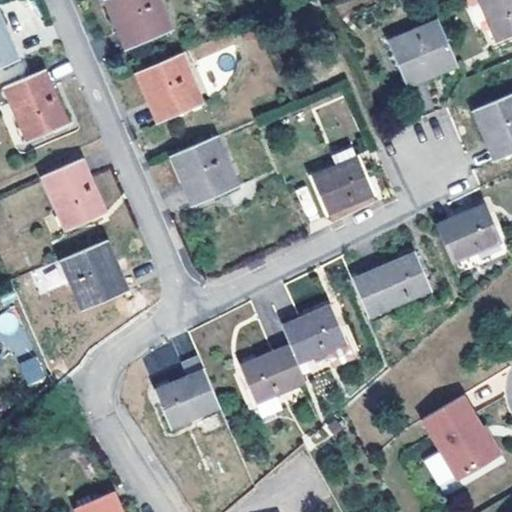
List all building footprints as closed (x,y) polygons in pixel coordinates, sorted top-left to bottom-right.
[(159,0),(104,0),(113,19),(122,16),(134,44),(172,28),(164,10),(159,0)] [(511,0),(479,0),(499,42),(511,36),(511,0)] [(0,9),(0,67),(13,62),(0,34),(9,30),(0,9)] [(122,16),(113,19),(126,48),(134,44),(122,16)] [(410,88),(458,65),(439,20),(389,42),(410,88)] [(21,58),(9,30),(0,34),(13,62),(21,58)] [(146,96),(155,92),(167,119),(204,103),(182,53),(136,72),(146,96)] [(67,124),(43,69),(5,86),(29,140),(67,124)] [(167,119),(155,92),(146,96),(158,123),(167,119)] [(511,94),(477,111),(487,135),(495,131),(507,157),(511,154),(511,94)] [(499,161),(507,157),(495,131),(487,135),(499,161)] [(181,176),(190,172),(203,200),(240,185),(218,134),(172,154),(181,176)] [(332,168),(359,156),(353,141),(325,153),(332,168)] [(332,168),(309,177),(325,216),(375,194),(359,156),(332,168)] [(105,213),(81,159),(44,175),(67,230),(105,213)] [(110,170),(99,175),(109,200),(120,195),(110,170)] [(203,200),(190,172),(181,176),(194,204),(203,200)] [(437,230),(453,268),(482,255),(502,246),(491,220),(486,209),(437,230)] [(496,218),(491,220),(502,246),(482,255),(487,265),(511,254),(496,218)] [(123,293),(112,266),(119,263),(109,239),(63,259),(84,309),(123,293)] [(417,254),(353,281),(369,320),(433,292),(417,254)] [(119,263),(112,266),(123,293),(131,290),(119,263)] [(33,270),(37,290),(65,285),(61,265),(33,270)] [(290,346),(297,363),(313,356),(315,362),(328,356),(333,367),(353,357),(347,342),(330,304),(281,326),(290,346)] [(255,405),(305,383),(297,363),(290,346),(239,368),(255,405)] [(17,364),(29,387),(47,377),(35,355),(17,364)] [(169,429),(221,408),(204,370),(152,392),(169,429)] [(458,483),(493,463),(495,462),(478,434),(481,433),(462,399),(423,422),(458,483)] [(484,431),(481,433),(478,434),(495,462),(500,459),(484,431)] [(122,511),(114,492),(78,508),(79,511),(122,511)]
